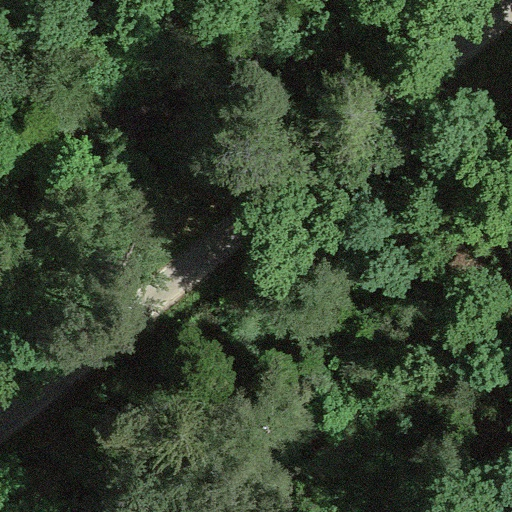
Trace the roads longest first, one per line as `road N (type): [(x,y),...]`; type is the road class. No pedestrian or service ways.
road 1 (unclassified): [(499,0),(0,430)]
road 2 (track): [(0,161),(98,132),(438,0)]
